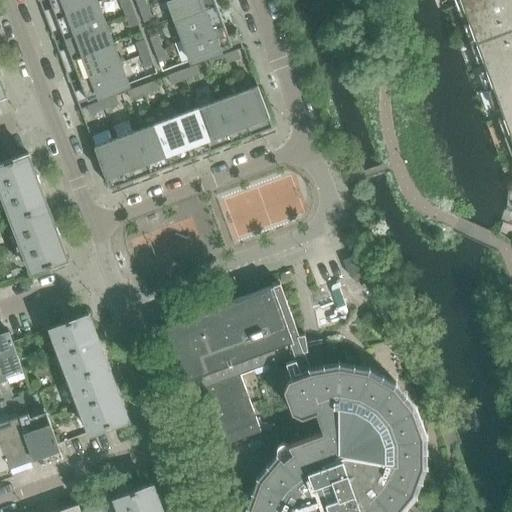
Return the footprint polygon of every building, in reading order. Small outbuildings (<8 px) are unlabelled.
[(98,2),(96,0),(49,0),(52,7),(44,10),(43,8),(42,9),(47,21),(98,2)] [(133,12),(128,0),(126,0),(120,2),(125,15),(133,12)] [(148,6),(145,0),(135,0),(139,9),(148,6)] [(216,3),(214,0),(167,0),(175,19),(216,3)] [(511,27),(511,0),(460,0),(475,40),(511,27)] [(105,22),(98,2),(47,21),(52,34),(53,34),(52,32),(60,29),(64,38),(105,22)] [(223,24),(222,19),(216,3),(175,19),(182,39),(223,24)] [(152,19),(148,6),(139,9),(144,22),(152,19)] [(138,24),(133,12),(125,15),(129,27),(138,24)] [(113,43),(105,22),(64,38),(67,47),(59,51),(59,49),(57,49),(62,62),(113,43)] [(190,61),(240,42),(241,42),(236,29),(235,29),(235,31),(227,34),(223,24),(182,39),(190,61)] [(511,79),(511,27),(475,40),(492,87),(511,79)] [(163,46),(158,34),(149,37),(154,50),(163,46)] [(149,52),(144,39),(135,43),(140,55),(149,52)] [(120,63),(113,43),(62,62),(67,75),(68,74),(67,72),(75,69),(79,78),(120,63)] [(167,59),(163,46),(154,50),(159,62),(167,59)] [(240,58),(237,49),(223,55),(226,63),(240,58)] [(153,64),(149,52),(140,55),(144,67),(153,64)] [(226,63),(223,55),(208,60),(212,69),(226,63)] [(128,84),(120,63),(79,78),(83,88),(74,91),(74,89),(73,89),(78,103),(79,103),(87,99),(128,84)] [(199,73),(196,65),(182,70),(185,79),(199,73)] [(185,79),(182,70),(168,76),(171,84),(185,79)] [(511,131),(511,79),(492,87),(509,133),(511,131)] [(159,89),(156,80),(141,85),(145,94),(159,89)] [(145,94),(141,85),(127,91),(130,99),(145,94)] [(273,126),(257,85),(237,92),(253,133),(273,126)] [(253,133),(237,92),(216,100),(232,141),(253,133)] [(118,104),(115,95),(101,101),(104,109),(118,104)] [(232,141),(216,100),(196,108),(212,149),(232,141)] [(104,109),(101,101),(87,106),(90,114),(104,109)] [(212,149),(196,108),(176,115),(191,157),(212,149)] [(191,157),(176,115),(155,123),(171,164),(191,157)] [(151,172),(135,131),(132,132),(128,122),(114,127),(118,137),(115,138),(131,179),(151,172)] [(171,164),(155,123),(135,131),(151,172),(171,164)] [(131,179),(115,138),(112,139),(108,130),(92,136),(96,145),(94,146),(109,187),(131,179)] [(36,174),(28,153),(0,162),(0,188),(11,219),(47,205),(39,184),(41,184),(37,174),(36,174)] [(55,226),(48,206),(47,205),(11,219),(31,271),(67,257),(59,236),(60,235),(56,226),(56,225),(55,226)] [(371,268),(365,252),(343,260),(349,276),(352,275),(355,282),(371,277),(368,269),(371,268)] [(422,464),(422,435),(412,407),(393,385),(368,371),(335,366),(325,368),(321,346),(307,349),(304,334),(298,335),(279,283),(270,286),(270,287),(158,328),(178,382),(183,381),(187,392),(183,394),(203,451),(260,430),(240,374),(294,354),(301,374),(289,378),(284,388),(292,411),(302,415),(316,410),(323,430),(288,443),(286,442),(282,441),(279,443),(277,445),(277,448),(278,451),(280,455),(261,478),(251,505),(250,511),(395,511),(412,492),(422,464)] [(108,365),(97,337),(88,313),(50,327),(70,379),(108,365)] [(21,366),(12,342),(8,331),(0,334),(0,386),(5,400),(12,397),(9,391),(11,390),(7,378),(8,378),(7,374),(22,368),(21,366)] [(128,418),(117,391),(108,365),(70,379),(90,432),(128,418)] [(33,457),(19,417),(12,397),(5,400),(0,401),(0,403),(4,415),(0,416),(0,442),(8,466),(33,457)] [(57,444),(48,416),(46,412),(30,417),(28,413),(19,417),(33,457),(59,448),(57,444)] [(0,468),(8,466),(0,442),(0,468)] [(163,511),(152,483),(115,497),(120,511),(163,511)]
